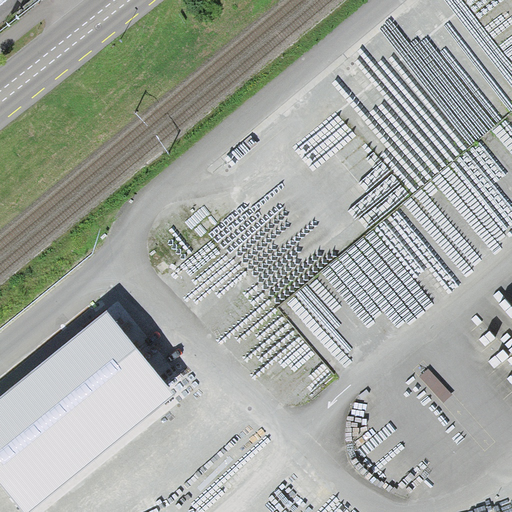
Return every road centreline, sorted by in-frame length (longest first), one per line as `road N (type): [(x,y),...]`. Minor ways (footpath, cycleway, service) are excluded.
road 1 (unknown): [(205,352),(234,312),(511,91)]
road 2 (primary): [(0,115),(144,0)]
road 3 (primary): [(99,0),(0,78)]
